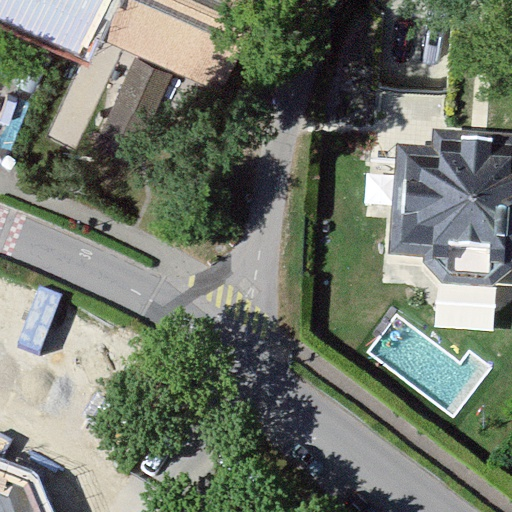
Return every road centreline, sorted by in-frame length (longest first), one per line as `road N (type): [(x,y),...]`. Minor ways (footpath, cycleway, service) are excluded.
road 1 (residential): [(221,348),(258,250),(277,104),(322,0)]
road 2 (residential): [(438,511),(221,348)]
road 3 (residential): [(221,348),(145,296),(0,230)]
